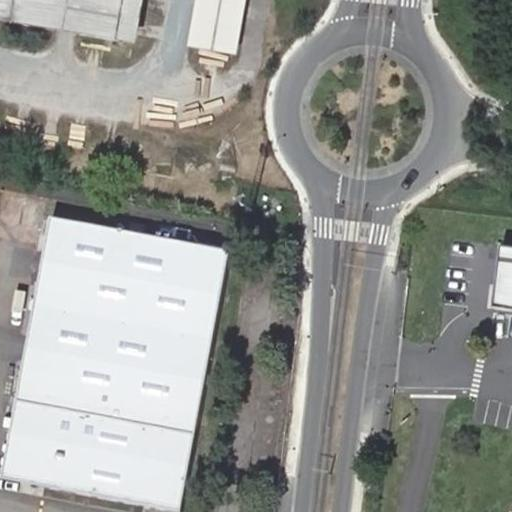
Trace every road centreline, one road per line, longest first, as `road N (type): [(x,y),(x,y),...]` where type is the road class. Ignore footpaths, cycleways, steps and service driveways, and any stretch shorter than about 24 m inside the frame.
road 1 (unclassified): [(313,169),(323,227),(320,343),(301,511)]
road 2 (unclassified): [(340,511),(378,233),(396,185)]
road 3 (unknown): [(0,46),(152,64),(173,42),(181,0)]
road 4 (unclassified): [(396,185),(436,150),(445,124),(445,99),(422,55)]
road 5 (unclassified): [(329,43),(309,58),(289,102),(298,149),(313,169)]
